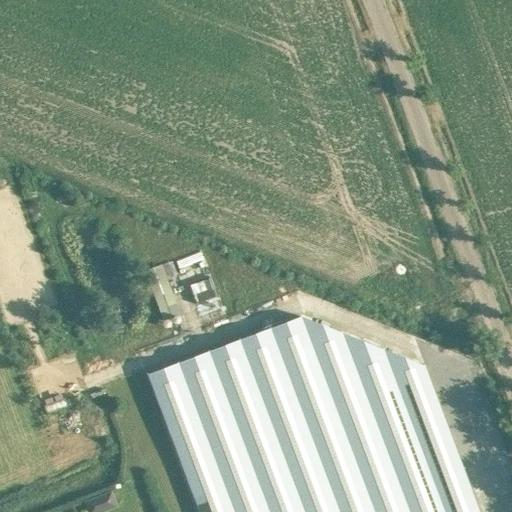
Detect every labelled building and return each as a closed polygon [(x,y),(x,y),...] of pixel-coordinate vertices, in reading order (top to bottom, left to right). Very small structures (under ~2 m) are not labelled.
[(27,321),(0,223),(0,292),(10,326),(27,321)] [(166,330),(185,322),(181,313),(162,320),(166,330)] [(300,318),(147,376),(197,511),(478,511),(424,368),(300,318)] [(503,511),(453,377),(437,383),(486,511),(503,511)] [(85,511),(102,511),(117,506),(109,486),(80,498),(85,511)]
